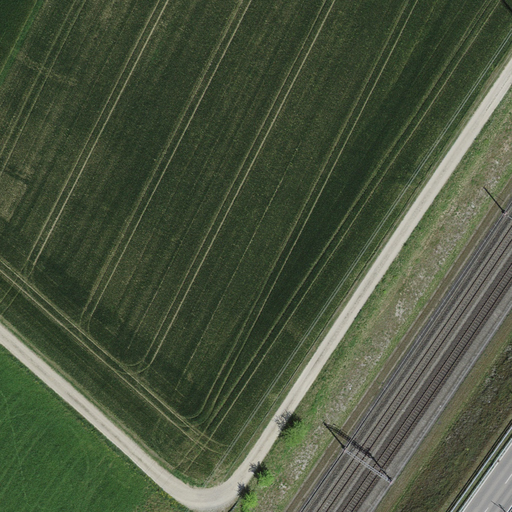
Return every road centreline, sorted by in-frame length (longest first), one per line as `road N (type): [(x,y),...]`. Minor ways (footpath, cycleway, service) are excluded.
road 1 (track): [(0,334),(173,489),(215,500),(255,459),(511,64)]
road 2 (track): [(511,183),(289,511)]
